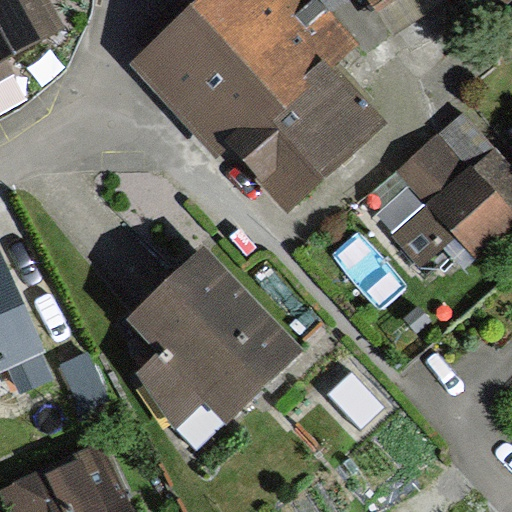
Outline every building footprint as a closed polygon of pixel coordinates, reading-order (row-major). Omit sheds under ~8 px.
[(0,0),(0,80),(68,40),(45,0),(0,0)] [(233,157),(246,173),(275,147),(263,134),(306,97),(301,92),(325,72),(331,78),(358,49),(337,24),(366,5),(393,42),(455,0),(496,0),(502,10),(511,1),(511,0),(204,0),(135,69),(223,167),(233,157)] [(378,133),(331,78),(325,72),(301,92),(306,97),(263,134),(275,147),(246,173),(289,222),(325,191),(319,184),(378,133)] [(477,261),(511,229),(511,168),(466,118),(398,180),(423,207),(390,237),(422,272),(457,240),(477,261)] [(163,357),(140,379),(181,434),(205,411),(230,437),(308,362),(204,260),(134,328),(163,357)] [(0,376),(11,372),(21,396),(51,383),(0,263),(0,376)] [(107,396),(87,356),(63,368),(82,408),(107,396)] [(128,511),(93,443),(0,491),(11,511),(128,511)]
